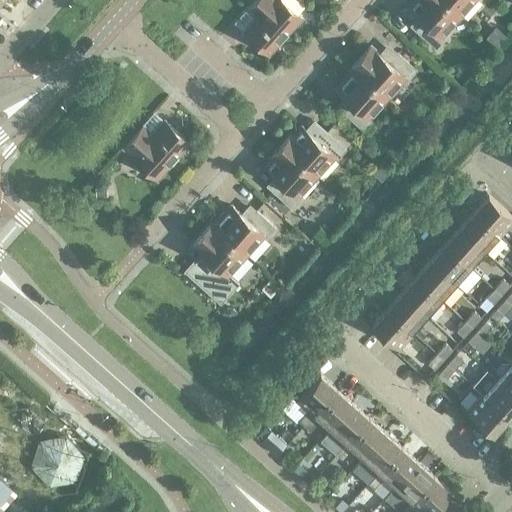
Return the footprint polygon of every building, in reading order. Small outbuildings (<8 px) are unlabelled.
[(254,0),(248,7),(258,16),(245,30),(268,51),(300,15),(282,0),(254,0)] [(459,14),(443,0),(414,0),(409,6),(425,20),(416,30),(436,47),(445,37),(441,34),(459,14)] [(443,0),(459,14),(471,0),(443,0)] [(370,44),(352,65),(386,95),(404,75),(407,79),(417,68),(398,51),(389,61),(370,44)] [(386,95),(352,65),(351,65),(354,68),(336,87),(352,101),(343,111),(363,128),(372,118),(368,115),(386,95)] [(142,125),(124,145),(134,154),(133,155),(156,176),(188,140),(165,120),(152,134),(142,125)] [(290,133),(281,143),(315,174),(332,154),(336,157),(345,147),(326,130),(317,140),(301,126),(293,136),(290,133)] [(315,174),(281,143),(271,154),(274,157),(266,166),(281,180),(273,190),(292,207),(301,197),(297,194),(315,174)] [(105,186),(99,182),(92,190),(100,197),(105,192),(105,186)] [(511,215),(488,194),(473,211),(500,235),(511,221),(511,215)] [(247,218),(231,204),(214,224),(211,221),(210,222),(245,253),(262,233),(266,236),(275,226),(256,208),(247,218)] [(500,235),(473,211),(459,227),(485,251),(500,235)] [(245,253),(210,222),(192,242),(208,256),(190,276),(221,303),(239,282),(227,272),(245,253)] [(485,251),(459,227),(444,243),(471,267),(485,251)] [(471,267),(444,243),(430,259),(456,283),(471,267)] [(456,283),(430,259),(415,275),(442,299),(456,283)] [(442,299),(415,275),(401,291),(428,315),(442,299)] [(501,294),(509,284),(503,278),(494,288),(501,294)] [(501,294),(494,288),(485,298),(492,303),(501,294)] [(428,315),(401,291),(386,307),(413,331),(428,315)] [(505,298),(496,308),(503,313),(511,304),(505,298)] [(223,304),(219,309),(226,315),(233,308),(229,304),(223,304)] [(413,331),(386,307),(371,324),(398,348),(413,331)] [(472,326),(480,316),(474,310),(465,320),(472,326)] [(472,326),(465,320),(456,330),(463,336),(472,326)] [(476,330),(483,336),(492,326),(485,320),(476,330)] [(476,330),(468,340),(474,346),(483,336),(476,330)] [(443,358),(452,348),(445,342),(436,352),(443,358)] [(443,358),(436,352),(428,362),(434,368),(443,358)] [(463,358),(456,352),(447,362),(454,368),(463,358)] [(511,361),(510,360),(495,376),(511,391),(511,361)] [(454,368),(447,362),(439,372),(445,378),(454,368)] [(298,419),(303,424),(336,387),(320,372),(296,399),(307,409),(298,419)] [(511,391),(495,376),(480,393),(507,417),(511,411),(511,391)] [(336,387),(303,424),(309,430),(318,420),(329,429),(353,402),(336,387)] [(493,433),(507,417),(480,393),(466,409),(493,433)] [(353,402),(329,429),(339,438),(330,448),(336,453),(369,416),(353,402)] [(33,432),(44,420),(27,405),(16,417),(33,432)] [(369,416),(336,453),(341,459),(351,448),(361,458),(385,431),(369,416)] [(385,431),(361,458),(371,467),(362,477),(368,482),(401,445),(385,431)] [(75,480),(77,471),(82,454),(65,434),(38,439),(30,465),(48,484),(75,480)] [(401,445),(368,482),(374,487),(383,477),(393,487),(417,460),(401,445)] [(417,460),(393,487),(403,496),(394,506),(400,511),(433,474),(417,460)] [(433,474),(400,511),(401,511),(409,511),(415,506),(421,511),(429,511),(450,489),(433,474)] [(0,509),(16,492),(0,477),(0,509)]
